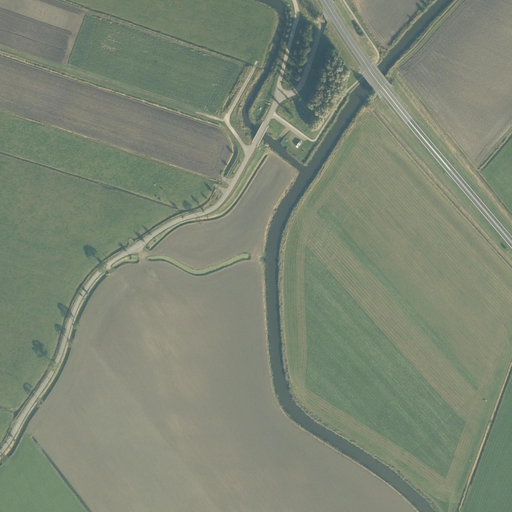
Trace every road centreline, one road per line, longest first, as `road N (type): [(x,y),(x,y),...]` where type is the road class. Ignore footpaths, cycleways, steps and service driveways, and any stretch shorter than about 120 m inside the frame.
road 1 (tertiary): [(199,214),(164,227),(90,280),(58,359),(0,452)]
road 2 (trunk): [(511,243),(382,87),(324,0)]
road 3 (tertiary): [(199,214),(222,200),(279,97),(304,78),(330,0)]
